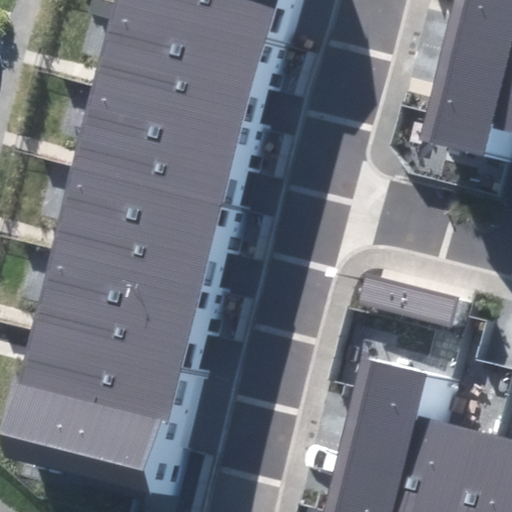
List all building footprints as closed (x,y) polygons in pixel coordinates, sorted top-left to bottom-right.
[(225,0),(150,0),(131,74),(274,111),(298,19),(225,0)] [(225,0),(298,19),(302,0),(225,0)] [(511,0),(486,0),(446,149),(511,165),(511,0)] [(131,74),(107,165),(250,202),(274,111),(131,74)] [(107,165),(83,257),(226,294),(250,202),(107,165)] [(83,257),(60,349),(202,386),(226,294),(83,257)] [(60,349),(36,440),(178,477),(202,386),(60,349)] [(426,511),(450,424),(462,378),(392,360),(351,511),(426,511)] [(426,511),(486,511),(506,438),(450,424),(426,511)] [(486,511),(511,511),(511,439),(506,438),(486,511)]
